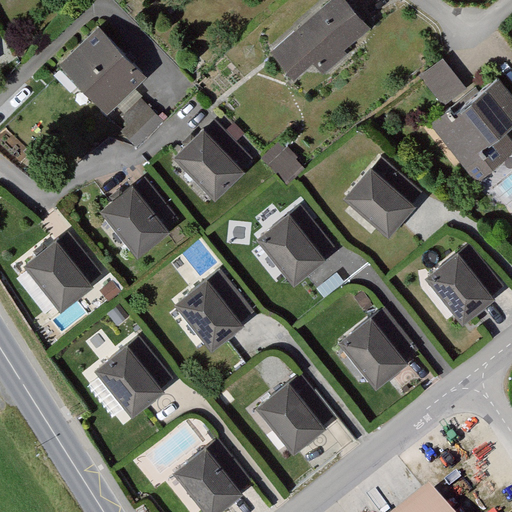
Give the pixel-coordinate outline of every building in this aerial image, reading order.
[(364,30),(340,0),(334,0),(265,54),(288,83),(312,65),(322,77),(345,59),(338,50),(364,30)] [(144,78),(95,31),(57,70),(105,117),(144,78)] [(445,100),(468,84),(446,52),(422,69),(445,100)] [(511,121),(511,95),(494,73),(428,127),(476,186),(511,156),(511,141),(502,129),(511,121)] [(126,112),(133,119),(124,126),(140,143),(169,117),(147,93),(126,112)] [(208,123),(170,164),(212,202),(250,161),(208,123)] [(293,174),(306,159),(281,139),(268,155),(293,174)] [(377,161),(343,204),(388,238),(421,195),(377,161)] [(142,181),(97,218),(133,262),(178,225),(142,181)] [(298,209),(253,245),(290,289),(334,253),(298,209)] [(66,235),(24,270),(59,312),(101,277),(66,235)] [(468,247),(422,283),(455,325),(501,289),(468,247)] [(216,274),(172,312),(209,355),(253,317),(216,274)] [(383,313),(336,348),(369,391),(416,355),(383,313)] [(136,343),(94,376),(128,419),(170,386),(136,343)] [(296,378),(255,413),(293,456),(334,421),(296,378)] [(214,443),(169,479),(194,511),(224,511),(239,500),(236,496),(248,487),(214,443)] [(449,511),(440,500),(425,511),(449,511)]
